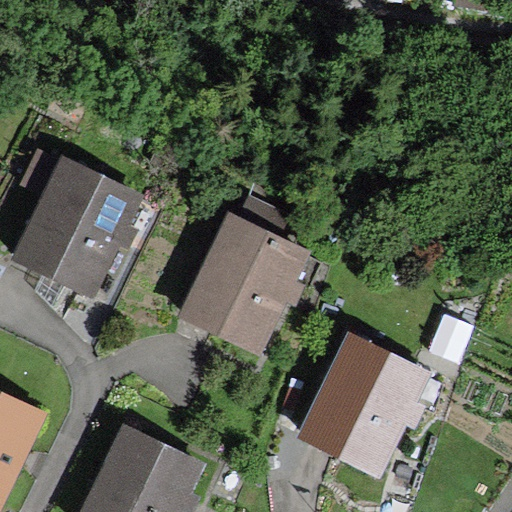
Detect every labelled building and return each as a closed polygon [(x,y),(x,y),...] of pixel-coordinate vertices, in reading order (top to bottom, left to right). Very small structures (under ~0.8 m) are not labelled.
[(156,192),(71,152),(21,254),(107,295),(132,241),(141,246),(151,225),(142,221),(156,192)] [(317,248),(285,233),(298,204),(257,185),(244,213),(231,207),(183,311),(268,350),(293,297),(303,301),(313,281),(304,277),(317,248)] [(440,363),(354,322),(305,424),(390,465),(416,412),(425,416),(435,395),(426,391),(440,363)] [(0,511),(55,401),(0,373),(0,511)] [(209,454),(124,413),(76,511),(181,511),(186,503),(195,507),(205,487),(195,482),(209,454)]
